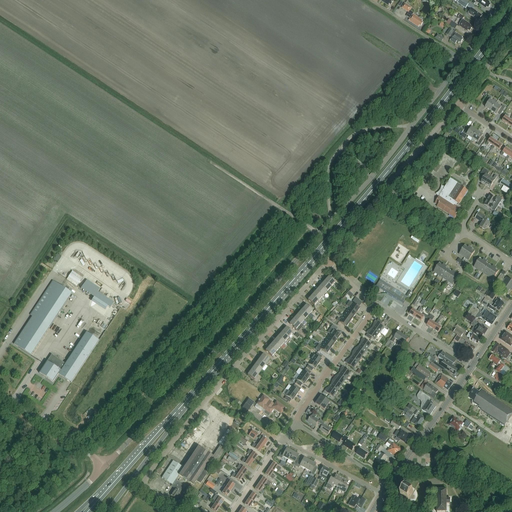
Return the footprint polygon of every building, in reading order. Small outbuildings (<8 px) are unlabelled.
[(459,0),(457,3),(466,9),(467,7),(470,3),(465,0),(459,0)] [(490,3),(486,0),(479,0),(478,3),(486,9),(487,7),(488,8),(489,8),(490,7),(490,6),(491,5),(489,4),(490,3)] [(405,4),(402,8),(409,13),(406,17),(410,19),(409,21),(419,27),(420,26),(421,27),(423,24),(423,23),(422,23),(423,21),(423,20),(423,18),(421,17),(419,18),(413,15),(414,13),(410,11),(412,8),(405,4)] [(472,10),(468,15),(479,21),(480,19),(481,19),(482,18),(482,17),(482,16),(473,10),(472,9),(472,10)] [(463,20),(459,26),(467,31),(468,30),(470,32),(472,28),(470,27),(471,25),(463,20)] [(450,29),(446,35),(452,38),(450,41),(455,44),(457,42),(459,44),(459,43),(461,43),(463,40),(462,39),(463,38),(455,33),(456,32),(454,31),(454,32),(450,29)] [(437,34),(435,38),(442,43),(444,39),(437,34)] [(491,111),(496,104),(490,100),(492,98),(489,96),(484,104),(486,106),(485,108),(491,111)] [(496,104),(491,111),(497,115),(498,114),(500,115),(505,107),(503,106),(501,107),(496,104)] [(511,120),(510,120),(506,117),(508,115),(506,114),(505,116),(505,117),(502,121),(508,125),(511,120)] [(472,139),(477,132),(472,128),(471,129),(468,128),(463,135),(466,137),(467,136),(472,139)] [(477,132),(472,139),(478,143),(477,145),(479,147),(485,139),(482,137),(483,135),(477,132)] [(489,144),(493,146),(494,147),(497,142),(491,138),(488,143),(487,142),(486,144),(488,146),(489,144)] [(494,147),(493,146),(491,148),(493,149),(495,147),(499,150),(502,146),(497,142),(494,147)] [(504,154),(508,156),(509,157),(511,152),(506,148),(503,153),(502,152),(501,154),(503,156),(504,154)] [(481,182),(485,185),(490,177),(488,175),(489,172),(484,169),(481,174),(484,176),(481,182)] [(490,177),(485,185),(490,188),(497,177),(495,176),(493,179),(490,177)] [(456,206),(458,203),(459,204),(468,191),(459,185),(460,185),(451,179),(445,187),(442,186),(441,188),(440,191),(438,193),(436,194),(439,197),(435,204),(438,206),(437,207),(455,219),(461,209),(456,206)] [(511,190),(511,186),(502,180),(499,184),(506,188),(505,191),(507,192),(509,190),(511,192),(511,190)] [(423,181),(413,197),(423,203),(427,197),(422,194),(428,184),(423,181)] [(497,207),(500,202),(502,199),(497,196),(495,199),(490,195),(487,200),(497,207)] [(496,209),(497,207),(487,200),(484,205),(495,212),(496,210),(496,209)] [(494,212),(492,216),(499,220),(501,216),(494,212)] [(488,219),(479,213),(475,218),(482,223),(480,227),(485,230),(488,227),(489,227),(491,224),(490,224),(490,223),(487,221),(488,219)] [(472,249),(471,248),(469,246),(468,247),(465,245),(459,254),(464,258),(469,261),(475,252),(472,250),(472,249)] [(479,270),(483,274),(489,264),(487,262),(485,260),(484,259),(483,260),(480,258),(474,267),(479,270)] [(438,275),(443,279),(449,269),(446,267),(447,267),(445,265),(443,264),(443,265),(440,263),(433,272),(438,275)] [(492,266),(489,264),(483,274),(488,277),(493,280),(499,271),(496,269),(497,268),(495,267),(493,266),(492,266)] [(452,271),(449,269),(443,279),(448,282),(453,285),(459,276),(456,274),(456,273),(455,272),(453,270),(452,271)] [(66,280),(77,286),(82,278),(72,271),(66,280)] [(325,281),(331,287),(335,282),(329,277),(325,281)] [(511,290),(511,281),(507,278),(503,282),(500,287),(509,293),(511,290)] [(376,287),(386,293),(390,286),(380,280),(376,287)] [(320,286),(327,292),(331,287),(325,281),(320,286)] [(21,343),(18,347),(31,356),(72,294),(57,284),(34,318),(36,319),(35,321),(22,341),(21,343)] [(316,291),(323,297),(327,292),(320,286),(316,291)] [(387,294),(404,304),(409,296),(410,297),(413,292),(410,290),(406,297),(392,287),(387,294)] [(457,290),(453,295),(458,298),(461,293),(457,290)] [(492,300),(496,294),(490,290),(487,296),(492,300)] [(312,296),(318,301),(323,297),(316,291),(312,296)] [(318,301),(312,296),(308,300),(314,306),(318,301)] [(422,299),(418,297),(413,305),(416,307),(422,299)] [(95,298),(92,303),(104,312),(108,307),(95,298)] [(493,307),(499,311),(504,304),(497,299),(495,301),(497,302),(493,307)] [(351,306),(349,308),(357,313),(360,309),(350,301),(348,304),(351,306)] [(306,305),(302,310),(308,316),(313,311),(306,305)] [(475,318),(477,315),(480,311),(473,306),(465,319),(472,323),(471,325),(474,327),(471,331),(482,338),(484,335),(488,330),(474,321),(476,318),(475,318)] [(349,308),(346,313),(353,318),(357,313),(349,308)] [(419,314),(420,312),(422,310),(420,308),(417,312),(413,310),(410,314),(415,318),(419,313),(419,314)] [(302,310),(298,315),(304,320),(308,316),(302,310)] [(487,311),(485,315),(480,311),(477,315),(485,320),(484,320),(492,325),(497,318),(487,311)] [(346,313),(342,317),(350,323),(353,318),(346,313)] [(423,316),(419,314),(419,313),(415,318),(421,322),(424,317),(428,319),(429,317),(424,314),(423,316)] [(294,319),(300,325),(304,320),(298,315),(294,319)] [(430,315),(429,317),(428,319),(430,321),(427,326),(433,329),(436,324),(435,324),(432,322),(435,317),(430,315)] [(350,323),(342,317),(341,319),(338,318),(336,320),(346,327),(350,323)] [(296,330),(300,325),(294,319),(289,324),(296,330)] [(372,327),(372,328),(380,333),(384,327),(381,325),(383,323),(378,319),(377,322),(375,321),(374,323),(375,324),(374,325),(373,325),(372,327)] [(436,324),(433,329),(438,333),(442,328),(437,325),(440,321),(438,320),(435,324),(436,324)] [(282,332),(289,338),(293,333),(286,327),(282,332)] [(330,335),(337,340),(341,335),(331,328),(329,330),(331,332),(330,335)] [(375,339),(380,333),(372,328),(370,330),(369,331),(368,331),(366,333),(368,334),(366,336),(371,340),(372,337),(375,339)] [(454,328),(452,331),(461,337),(463,334),(454,328)] [(282,332),(278,337),(284,343),(289,338),(282,332)] [(394,338),(391,341),(387,348),(390,350),(393,346),(392,345),(396,339),(399,341),(400,342),(404,336),(398,332),(394,338)] [(476,343),(478,344),(481,340),(470,332),(467,337),(470,339),(469,340),(475,344),(476,343)] [(503,336),(501,340),(511,346),(511,336),(506,332),(503,336)] [(326,339),(334,345),(337,340),(330,335),(326,339)] [(453,341),(458,344),(462,339),(456,335),(453,341)] [(400,342),(399,341),(397,345),(399,346),(401,343),(405,345),(409,339),(404,336),(400,342)] [(52,355),(39,373),(53,383),(58,375),(65,379),(71,383),(96,345),(83,337),(65,364),(53,356),(52,355)] [(280,347),(284,343),(278,337),(274,342),(280,347)] [(360,344),(360,345),(367,350),(372,344),(363,338),(361,341),(362,341),(361,343),(361,342),(360,344)] [(323,344),(331,349),(334,345),(326,339),(323,344)] [(462,339),(461,341),(456,348),(460,351),(461,349),(471,355),(476,348),(471,345),(462,339)] [(274,342),(270,346),(276,352),(280,347),(274,342)] [(331,349),(323,344),(321,346),(319,344),(317,347),(327,354),(331,349)] [(491,352),(495,355),(496,353),(503,358),(506,359),(511,354),(509,351),(502,346),(501,347),(497,344),(491,352)] [(356,348),(354,350),(363,356),(367,350),(360,345),(359,346),(358,347),(357,349),(356,348)] [(272,357),(276,352),(270,346),(265,351),(272,357)] [(351,356),(351,357),(358,363),(363,356),(354,350),(352,353),(354,353),(353,355),(352,355),(351,356)] [(446,369),(455,375),(458,370),(452,367),(456,361),(442,352),(438,358),(443,361),(440,365),(434,361),(436,358),(434,357),(430,355),(427,359),(444,372),(446,369)] [(314,355),(311,359),(318,365),(319,364),(320,363),(320,362),(322,360),(320,359),(322,357),(317,353),(315,356),(314,355)] [(263,355),(259,360),(266,365),(270,360),(263,355)] [(500,363),(501,361),(493,356),(490,360),(494,363),(494,364),(498,367),(496,371),(500,373),(505,366),(500,363)] [(354,369),(358,363),(351,357),(350,358),(349,359),(348,361),(347,360),(345,362),(354,369)] [(318,365),(311,359),(307,364),(309,365),(307,367),(312,371),(314,368),(315,369),(317,367),(318,365)] [(259,360),(255,365),(262,370),(266,365),(259,360)] [(428,368),(436,373),(439,369),(427,361),(425,364),(423,366),(427,369),(428,368)] [(416,364),(414,367),(416,369),(416,370),(428,378),(431,374),(416,364)] [(255,365),(251,370),(258,375),(262,370),(255,365)] [(339,373),(347,379),(351,373),(342,367),(341,369),(342,370),(341,371),(340,371),(339,373)] [(414,368),(411,372),(421,379),(424,376),(416,370),(414,368)] [(299,375),(307,381),(308,380),(309,379),(309,378),(310,376),(309,375),(311,373),(306,369),(304,371),(303,371),(299,375)] [(254,380),(258,375),(251,370),(248,375),(254,380)] [(335,376),(334,379),(342,385),(347,379),(339,373),(339,374),(337,375),(337,376),(336,377),(335,376)] [(497,373),(494,377),(500,382),(503,377),(497,373)] [(307,381),(299,375),(296,380),(297,380),(296,383),(301,387),(303,384),(304,385),(305,383),(306,383),(307,381)] [(448,391),(453,384),(448,381),(449,379),(442,375),(441,375),(435,384),(442,389),(443,388),(448,391)] [(331,385),(330,386),(338,391),(342,385),(334,379),(332,381),(333,382),(332,383),(331,383),(331,385)] [(428,384),(424,390),(430,395),(430,396),(434,398),(436,395),(436,394),(438,391),(428,383),(428,384)] [(291,386),(288,391),(296,396),(298,394),(297,394),(299,392),(298,391),(300,388),(294,385),(293,387),(291,386)] [(333,397),(338,391),(330,386),(328,388),(329,388),(328,389),(327,388),(325,391),(333,397)] [(511,415),(511,409),(481,389),(479,393),(473,389),(468,398),(473,401),(472,403),(478,407),(478,408),(481,410),(481,411),(505,427),(511,415)] [(295,397),(296,396),(288,391),(285,395),(286,396),(284,399),(290,403),(291,400),(293,401),(294,399),(295,399),(295,397)] [(428,402),(430,398),(420,391),(418,394),(417,395),(417,396),(417,397),(417,398),(418,398),(418,399),(419,399),(420,400),(421,401),(421,402),(421,403),(422,403),(422,404),(421,405),(421,406),(421,407),(421,408),(421,409),(430,415),(436,407),(428,402)] [(269,401),(269,400),(263,396),(257,405),(266,411),(264,413),(268,416),(274,409),(281,414),(285,408),(276,402),(274,405),(269,401)] [(321,396),(316,404),(324,410),(326,408),(328,410),(331,406),(329,404),(330,402),(321,396)] [(255,404),(248,399),(241,409),(247,413),(253,405),(253,406),(255,404)] [(414,414),(412,412),(409,411),(405,416),(410,419),(411,418),(412,418),(414,415),(417,417),(415,419),(415,418),(412,423),(415,424),(414,424),(419,427),(425,418),(418,414),(419,412),(417,411),(414,414)] [(319,426),(323,421),(320,420),(319,421),(315,418),(316,416),(313,414),(312,416),(311,416),(310,418),(309,418),(307,421),(308,421),(308,422),(316,427),(317,424),(319,426)] [(454,418),(449,425),(457,431),(462,425),(467,428),(468,428),(470,424),(465,421),(463,423),(460,421),(459,422),(454,418)] [(323,421),(319,426),(322,427),(320,430),(328,435),(332,429),(324,424),(325,423),(323,421)] [(393,421),(390,425),(398,430),(401,426),(393,421)] [(370,434),(375,438),(378,434),(368,427),(366,431),(368,433),(367,434),(368,435),(370,434)] [(234,436),(227,431),(219,443),(226,448),(234,436)] [(252,431),(249,436),(254,440),(257,435),(252,431)] [(402,431),(400,433),(397,431),(394,435),(406,443),(406,442),(407,443),(408,440),(407,440),(410,436),(402,431)] [(341,440),(343,442),(347,437),(344,435),(343,437),(335,432),(331,437),(340,443),(341,440)] [(381,433),(377,438),(384,443),(388,438),(381,433)] [(261,440),(259,444),(263,446),(267,441),(263,438),(260,436),(258,438),(261,440)] [(349,438),(347,437),(343,442),(346,443),(344,446),(352,451),(356,445),(348,440),(349,438)] [(393,443),(394,442),(390,439),(387,443),(391,446),(388,451),(396,457),(401,449),(393,443)] [(260,452),(263,446),(259,444),(257,447),(255,445),(256,445),(254,443),(252,447),(260,452)] [(201,484),(214,464),(215,465),(225,450),(220,446),(213,457),(198,447),(183,468),(179,475),(194,485),(196,481),(201,484)] [(368,453),(360,448),(356,454),(364,459),(368,453)] [(283,457),(288,460),(293,452),(287,449),(286,450),(283,449),(278,457),(281,459),(283,457)] [(249,458),(253,461),(257,455),(249,450),(247,453),(249,454),(251,455),(249,458)] [(228,455),(237,461),(239,458),(229,452),(228,455)] [(298,455),(293,452),(288,460),(294,463),(293,465),(296,466),(300,458),(298,457),(298,455)] [(383,465),(388,458),(382,454),(377,461),(383,465)] [(249,467),(253,461),(249,458),(247,461),(245,460),(246,459),(244,458),(242,461),(249,467)] [(300,458),(296,466),(299,468),(300,466),(306,469),(310,461),(304,458),(303,460),(300,458)] [(179,475),(183,468),(173,461),(162,478),(172,485),(175,480),(179,475)] [(316,464),(310,461),(306,469),(311,472),(310,474),(313,476),(318,467),(315,466),(316,464)] [(273,463),(269,469),(273,472),(276,468),(278,470),(277,471),(279,472),(281,468),(273,463)] [(241,470),(239,473),(243,476),(247,470),(239,465),(237,468),(239,469),(239,468),(241,470)] [(320,472),(318,475),(325,479),(330,471),(323,467),(320,472)] [(271,475),(273,472),(269,469),(265,475),(273,480),(276,477),(274,475),(273,476),(271,475)] [(239,482),(243,476),(239,473),(237,476),(235,475),(235,474),(234,473),(232,476),(239,482)] [(330,478),(327,484),(325,488),(329,490),(331,486),(333,487),(334,485),(337,487),(342,477),(336,474),(333,479),(330,478)] [(286,475),(284,479),(290,483),(293,479),(286,475)] [(342,477),(337,487),(339,488),(339,490),(344,493),(348,487),(345,486),(348,480),(342,477)] [(263,478),(259,484),(263,486),(266,483),(268,485),(267,485),(269,487),(271,483),(263,478)] [(180,492),(184,486),(175,480),(172,485),(171,486),(175,489),(171,496),(176,499),(180,492)] [(229,483),(227,487),(226,488),(231,491),(235,485),(230,482),(230,481),(228,480),(227,482),(229,483)] [(208,481),(206,485),(213,490),(215,486),(208,481)] [(263,486),(259,484),(255,489),(259,492),(260,492),(263,494),(264,492),(261,490),(263,486)] [(226,488),(227,487),(225,485),(223,487),(225,489),(222,493),(227,496),(231,491),(226,488)] [(400,495),(408,500),(413,492),(405,487),(400,495)] [(450,499),(447,499),(446,490),(437,490),(436,511),(446,511),(447,504),(448,504),(450,504),(450,499)] [(253,502),(254,501),(256,497),(258,499),(260,497),(258,496),(257,496),(253,493),(249,499),(253,502)] [(218,499),(216,503),(215,504),(220,507),(224,501),(219,498),(220,497),(217,496),(216,498),(218,499)] [(356,506),(361,509),(366,500),(362,498),(360,501),(355,497),(353,500),(352,499),(348,505),(354,509),(356,506)] [(256,503),(254,501),(253,502),(249,499),(245,505),(249,508),(252,503),(254,504),(256,503)] [(215,504),(216,503),(214,501),(212,503),(214,505),(211,509),(215,511),(216,511),(220,507),(215,504)] [(322,511),(326,506),(319,502),(314,511),(315,511),(322,511)]
